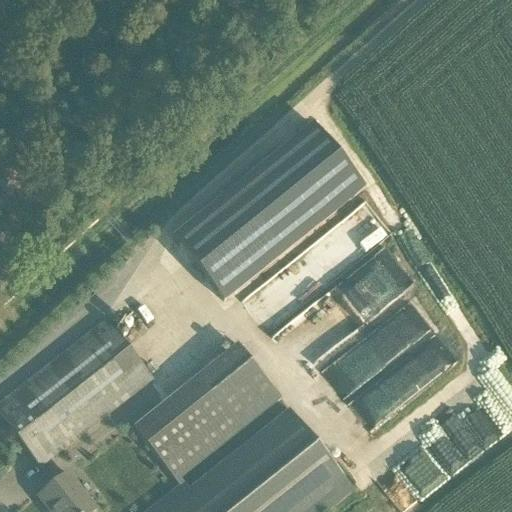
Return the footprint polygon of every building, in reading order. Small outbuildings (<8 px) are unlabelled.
[(184,232),(175,239),(225,301),(364,189),(314,127),(258,171),(184,232)] [(9,216),(0,223),(0,238),(13,253),(29,239),(27,236),(33,231),(35,234),(50,221),(28,195),(7,214),(9,216)] [(390,265),(379,280),(392,289),(403,273),(390,265)] [(344,401),(368,431),(455,363),(430,331),(431,331),(409,303),(362,340),(385,369),(344,401)] [(153,380),(119,338),(107,322),(0,405),(0,416),(41,468),(153,380)] [(136,434),(179,488),(184,484),(180,480),(281,401),(240,351),(136,434)] [(309,511),(346,483),(290,412),(189,492),(184,484),(179,488),(149,511),(309,511)] [(49,511),(94,511),(96,511),(68,475),(38,498),(49,511)]
